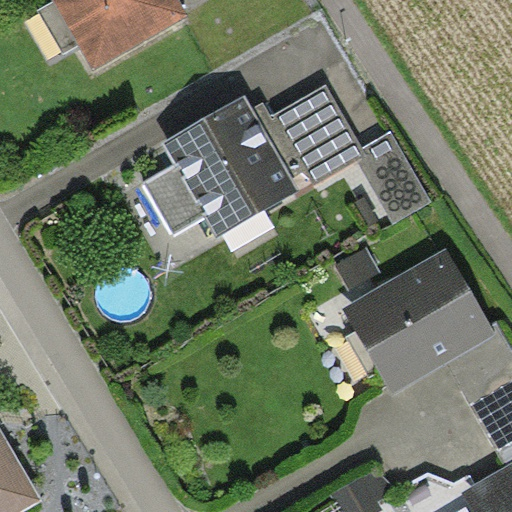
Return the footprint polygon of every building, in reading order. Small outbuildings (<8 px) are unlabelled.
[(170,0),(59,0),(97,65),(180,17),(170,0)] [(367,158),(326,87),(274,118),(315,188),(367,158)] [(244,105),(170,148),(180,165),(145,185),(175,236),(209,216),(220,235),(295,192),(244,105)] [(427,202),(401,158),(370,176),(396,220),(427,202)] [(446,264),(355,315),(395,386),(486,335),(446,264)] [(511,437),(511,364),(462,393),(494,448),(511,437)] [(0,511),(14,511),(35,500),(0,440),(0,511)] [(511,511),(511,476),(474,499),(481,511),(511,511)]
